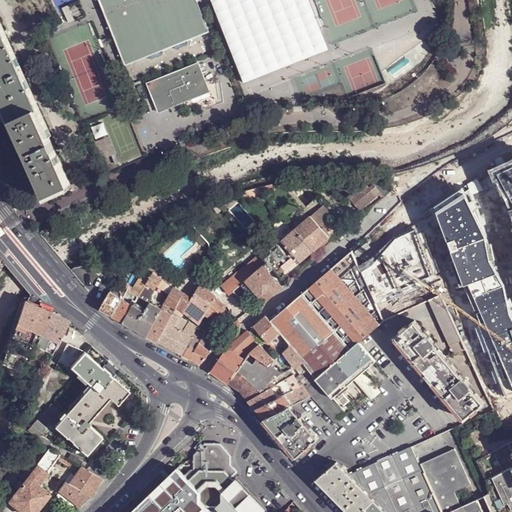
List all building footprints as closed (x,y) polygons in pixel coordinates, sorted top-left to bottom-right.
[(199,6),(196,0),(97,0),(124,65),(209,30),(199,6)] [(209,0),(238,81),(324,50),(306,0),(209,0)] [(35,171),(45,194),(70,183),(49,136),(36,108),(5,37),(0,28),(0,27),(0,92),(12,119),(24,147),(27,153),(35,171)] [(36,108),(39,107),(7,37),(5,37),(36,108)] [(178,96),(206,84),(197,62),(146,82),(158,110),(180,101),(178,96)] [(209,90),(206,84),(178,96),(180,101),(209,90)] [(0,99),(9,120),(12,119),(0,92),(0,99)] [(36,108),(49,136),(51,135),(39,107),(36,108)] [(22,148),(24,147),(12,119),(9,120),(22,148)] [(511,160),(488,171),(506,207),(511,226),(511,160)] [(272,183),(259,187),(263,192),(265,194),(275,188),(272,183)] [(367,184),(350,198),(360,211),(381,193),(374,184),(370,187),(367,184)] [(263,192),(259,187),(244,191),(238,194),(243,198),(263,192)] [(486,240),(462,191),(433,207),(461,282),(505,397),(511,394),(511,322),(510,319),(506,290),(492,264),(486,240)] [(323,205),(320,208),(328,218),(331,215),(323,205)] [(311,216),(324,231),(326,229),(323,225),(329,220),(328,218),(320,208),(311,216)] [(294,216),(288,221),(291,224),(292,225),(297,220),(294,216)] [(311,216),(295,229),(314,251),(329,238),(324,231),(316,222),(311,216)] [(329,220),(323,225),(326,229),(324,231),(329,238),(332,241),(344,231),(332,217),(329,220)] [(283,243),(280,246),(288,256),(291,253),(300,263),(314,251),(295,229),(281,241),(283,243)] [(390,240),(381,256),(395,290),(434,276),(416,229),(390,240)] [(273,238),(258,251),(260,254),(265,259),(266,258),(280,246),(273,238)] [(288,256),(280,246),(266,258),(283,278),(300,263),(291,253),(288,256)] [(384,322),(350,252),(339,262),(271,321),(270,321),(280,333),(291,345),(308,369),(316,379),(360,343),(384,322)] [(265,259),(260,254),(248,264),(222,286),(229,294),(233,291),(237,288),(243,283),(268,263),(265,259)] [(255,304),(259,310),(282,288),(268,272),(272,269),(268,263),(243,283),(248,288),(249,288),(254,293),(256,292),(261,298),(255,304)] [(154,272),(149,267),(141,280),(147,284),(154,272)] [(163,278),(154,272),(147,284),(155,290),(158,286),(163,278)] [(102,285),(106,279),(99,275),(96,281),(102,285)] [(168,283),(163,278),(158,286),(165,292),(170,285),(168,283)] [(141,280),(134,291),(132,294),(140,297),(147,284),(141,280)] [(116,283),(104,304),(101,310),(113,316),(123,299),(128,291),(129,291),(116,283)] [(173,287),(165,302),(176,308),(177,306),(180,309),(199,324),(204,315),(209,305),(219,312),(223,304),(223,303),(200,283),(191,299),(184,293),(173,287)] [(233,291),(240,299),(243,296),(237,288),(233,291)] [(128,291),(123,299),(135,305),(140,297),(132,294),(128,291)] [(442,295),(431,300),(455,355),(467,350),(442,295)] [(135,305),(125,323),(148,335),(162,309),(151,302),(140,297),(135,305)] [(123,299),(113,316),(125,323),(135,305),(123,299)] [(38,305),(31,302),(27,300),(25,301),(24,302),(17,322),(38,332),(42,334),(52,312),(38,305)] [(219,312),(209,305),(204,315),(209,318),(210,316),(215,318),(219,312)] [(173,314),(162,309),(148,335),(158,341),(168,323),(173,314)] [(68,319),(52,312),(42,334),(53,339),(58,342),(67,324),(68,325),(68,319)] [(187,321),(173,314),(168,323),(192,337),(195,331),(197,327),(187,321)] [(270,321),(271,321),(267,317),(254,328),(269,344),(273,340),(280,333),(270,321)] [(484,403),(470,387),(471,385),(466,378),(464,380),(435,343),(430,336),(429,337),(415,320),(395,337),(409,354),(408,354),(408,355),(413,361),(414,361),(415,360),(445,396),(444,397),(445,398),(449,403),(450,404),(451,403),(465,419),(484,403)] [(168,323),(158,341),(168,347),(182,354),(192,337),(168,323)] [(16,325),(13,335),(20,337),(24,329),(16,325)] [(195,331),(192,337),(201,341),(203,335),(195,331)] [(211,371),(229,383),(245,361),(241,357),(237,355),(239,353),(255,340),(247,331),(227,348),(211,371)] [(33,342),(37,343),(42,334),(38,332),(33,342)] [(192,337),(182,354),(201,365),(216,345),(203,335),(201,341),(192,337)] [(47,351),(52,354),(58,342),(53,339),(47,351)] [(86,453),(102,435),(90,424),(89,419),(108,397),(111,397),(117,402),(129,390),(118,380),(110,373),(110,372),(103,365),(102,367),(83,350),(67,343),(58,361),(69,366),(91,385),(67,412),(55,426),(86,453)] [(363,372),(376,362),(360,343),(316,379),(317,380),(333,398),(341,391),(355,379),(360,375),(363,372)] [(261,361),(268,366),(269,365),(274,361),(260,345),(260,346),(251,353),(261,361)] [(298,376),(305,386),(315,381),(307,369),(308,369),(291,345),(283,352),(300,375),(298,376)] [(241,391),(249,401),(271,388),(274,386),(271,381),(281,374),(268,366),(261,361),(258,365),(253,362),(252,364),(246,359),(245,361),(229,383),(241,391)] [(1,369),(4,371),(18,377),(20,372),(6,366),(5,367),(2,366),(1,369)] [(274,386),(278,384),(293,375),(290,368),(281,374),(271,381),(274,386)] [(381,393),(363,372),(360,375),(355,379),(373,400),(381,393)] [(278,384),(285,395),(287,394),(300,387),(295,378),(293,375),(278,384)] [(295,378),(300,387),(300,388),(304,386),(305,386),(298,376),(295,378)] [(304,386),(311,396),(312,396),(336,424),(347,415),(344,412),(341,408),(336,403),(333,398),(317,380),(315,381),(305,386),(304,386)] [(287,394),(293,406),(311,396),(304,386),(300,388),(300,387),(287,394)] [(249,401),(257,409),(277,399),(271,388),(249,401)] [(341,391),(333,398),(336,403),(345,395),(341,391)] [(257,409),(265,419),(291,406),(293,406),(287,394),(285,395),(277,399),(257,409)] [(336,403),(341,408),(344,406),(350,401),(345,395),(336,403)] [(39,439),(37,441),(49,448),(50,447),(54,441),(42,435),(62,412),(52,403),(28,429),(39,439)] [(291,406),(265,419),(276,432),(285,442),(297,457),(319,438),(291,406)] [(37,441),(19,430),(11,445),(31,455),(38,442),(37,441)] [(511,440),(477,460),(491,492),(485,495),(492,511),(506,511),(508,511),(511,508),(511,440)] [(191,469),(186,474),(203,490),(202,501),(206,505),(207,507),(208,508),(217,508),(219,508),(223,511),(268,511),(238,481),(237,481),(234,478),(240,472),(240,469),(238,466),(234,466),(233,465),(234,455),(223,444),(206,443),(194,454),(194,469),(191,469)] [(421,464),(413,447),(413,446),(350,474),(387,511),(442,511),(426,475),(421,464)] [(50,447),(49,448),(7,499),(23,511),(33,511),(49,492),(38,482),(57,459),(70,466),(74,461),(50,447)] [(456,448),(421,464),(426,475),(461,459),(456,448)] [(484,511),(479,499),(462,506),(456,492),(473,485),(461,459),(426,475),(442,511),(484,511)] [(338,462),(318,479),(340,501),(350,511),(387,511),(350,474),(338,462)] [(58,489),(79,507),(91,495),(102,478),(87,468),(82,466),(76,474),(69,483),(65,480),(58,489)] [(139,511),(182,471),(179,467),(132,511),(139,511)] [(64,479),(65,480),(69,483),(76,474),(71,470),(64,479)] [(182,471),(139,511),(198,511),(206,505),(202,501),(203,490),(186,474),(182,471)] [(492,511),(485,496),(479,499),(484,511),(492,511)]
